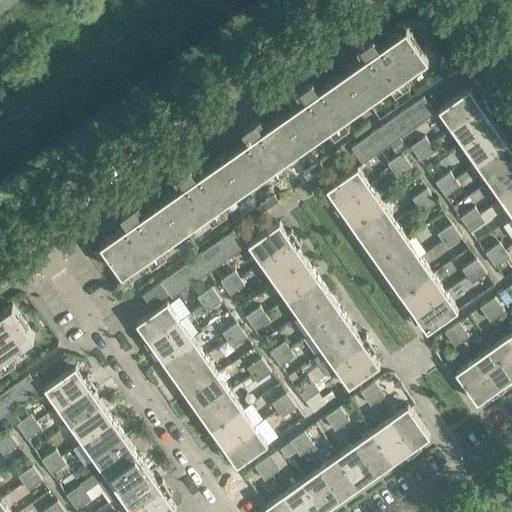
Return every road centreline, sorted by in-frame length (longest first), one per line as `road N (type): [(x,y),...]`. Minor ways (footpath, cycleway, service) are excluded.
road 1 (residential): [(44,232),(382,0)]
road 2 (residential): [(232,511),(44,232)]
road 3 (residential): [(389,511),(511,427)]
